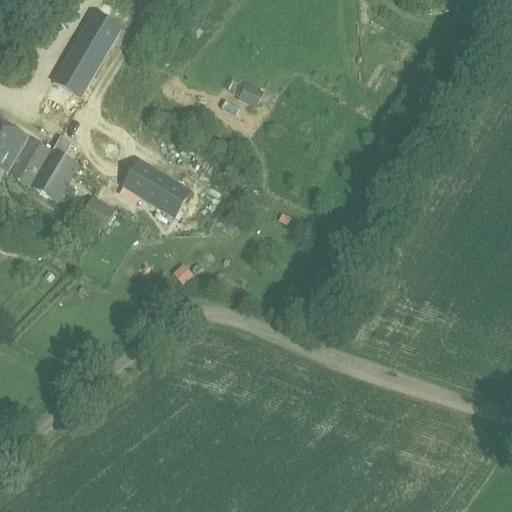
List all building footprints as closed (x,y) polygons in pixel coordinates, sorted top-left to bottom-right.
[(94,15),(54,84),(81,100),(122,31),(94,15)] [(247,86),(238,103),(255,112),(264,95),(247,86)] [(112,94),(93,112),(105,125),(124,107),(112,94)] [(62,196),(63,197),(79,169),(63,160),(29,141),(29,140),(25,138),(0,123),(0,181),(5,173),(58,204),(62,196)] [(174,221),(191,194),(140,162),(123,190),(174,221)] [(82,220),(105,233),(117,213),(93,200),(82,220)]
